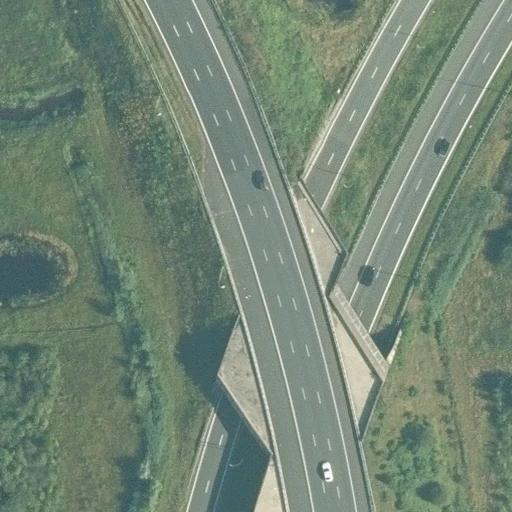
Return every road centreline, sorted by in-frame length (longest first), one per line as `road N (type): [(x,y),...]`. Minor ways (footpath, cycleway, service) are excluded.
road 1 (trunk): [(416,0),(275,278),(201,511)]
road 2 (motorway): [(511,15),(359,315),(309,429),(289,511)]
road 3 (motorway): [(335,511),(298,339),(262,222),(168,0)]
